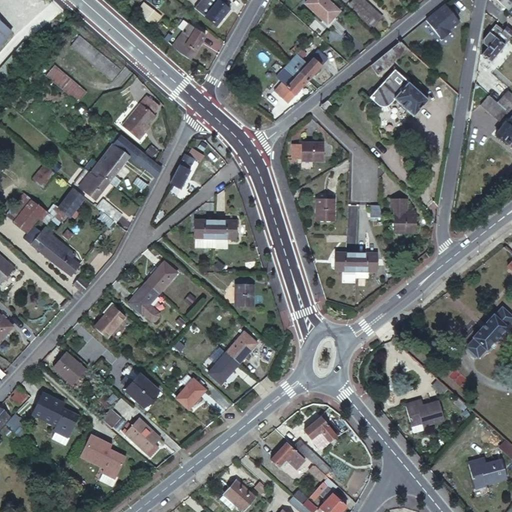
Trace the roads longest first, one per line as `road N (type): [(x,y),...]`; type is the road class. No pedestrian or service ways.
road 1 (residential): [(478,0),(439,227),(451,259)]
road 2 (residential): [(438,0),(248,154)]
road 3 (secondary): [(132,511),(306,374)]
road 4 (residential): [(313,339),(248,154)]
road 5 (residential): [(0,394),(117,261)]
road 6 (residential): [(117,261),(199,104)]
road 7 (unclassified): [(117,261),(248,154)]
road 8 (residential): [(199,104),(80,0)]
road 9 (secondary): [(451,259),(342,342)]
road 10 (residential): [(199,104),(259,0)]
